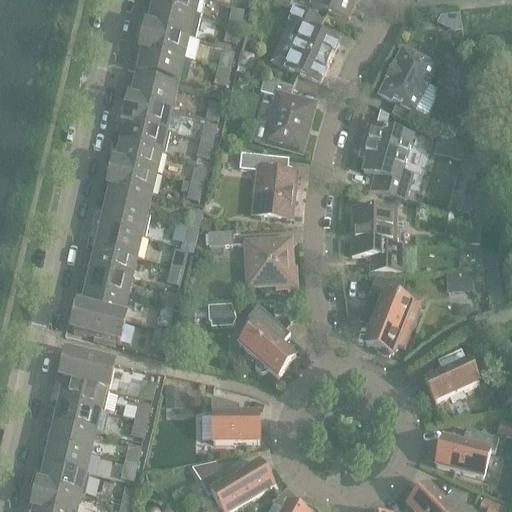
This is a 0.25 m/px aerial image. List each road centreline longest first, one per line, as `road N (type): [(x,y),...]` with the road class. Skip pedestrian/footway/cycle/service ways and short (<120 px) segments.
road 1 (residential): [(0,502),(119,0)]
road 2 (residential): [(336,374),(317,299),(313,214),(326,134),(390,0)]
road 3 (residential): [(350,500),(398,472),(408,437),(384,387),(336,374)]
road 4 (residential): [(336,374),(299,394),(286,414),(283,447),(310,489),(350,500)]
